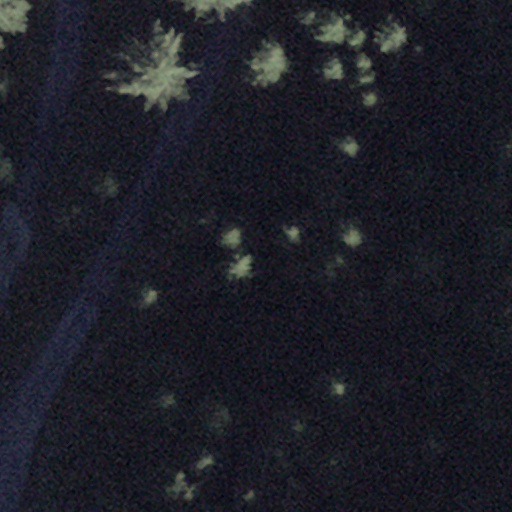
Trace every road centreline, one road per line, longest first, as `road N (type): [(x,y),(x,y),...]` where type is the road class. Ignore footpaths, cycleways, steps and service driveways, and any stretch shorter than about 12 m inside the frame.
road 1 (track): [(236,0),(0,463)]
road 2 (track): [(0,266),(42,148),(72,0)]
